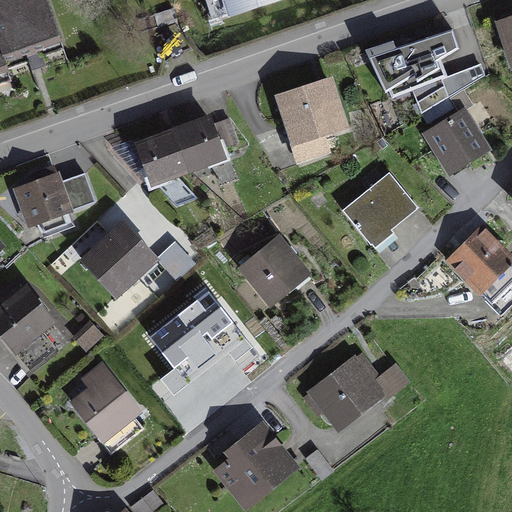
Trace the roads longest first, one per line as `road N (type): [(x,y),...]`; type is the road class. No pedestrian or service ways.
road 1 (unclassified): [(511,160),(375,300),(145,485),(112,500),(65,499)]
road 2 (residential): [(0,158),(443,0)]
road 3 (residential): [(65,499),(55,459),(0,388)]
